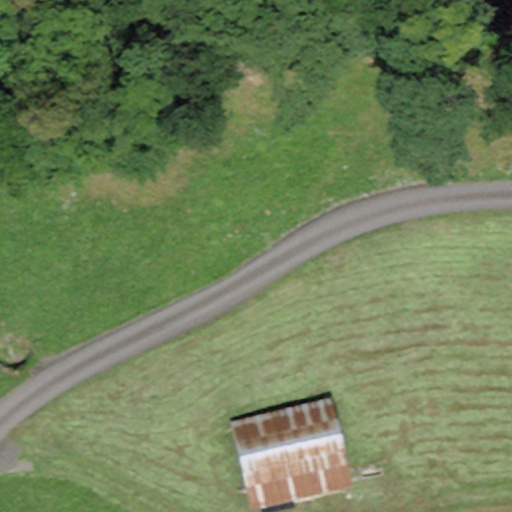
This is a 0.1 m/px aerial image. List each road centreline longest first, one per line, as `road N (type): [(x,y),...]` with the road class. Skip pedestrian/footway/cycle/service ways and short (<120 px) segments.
road 1 (unclassified): [(0,422),(88,361),(238,288),(336,227),(412,202),(511,194)]
road 2 (track): [(0,454),(76,469),(171,511)]
road 3 (track): [(391,511),(455,494),(511,490)]
